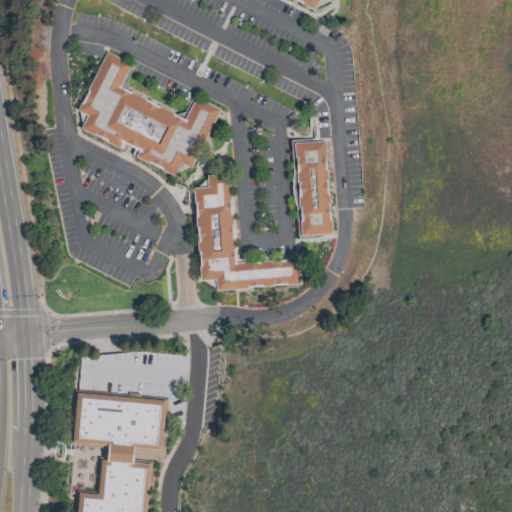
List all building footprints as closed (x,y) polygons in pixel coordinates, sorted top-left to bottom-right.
[(295,0),(314,8),(317,0),(325,0),(332,2),(332,0),(295,0)] [(185,118),(118,88),(130,63),(104,52),(78,111),(85,115),(79,130),(122,149),(124,143),(139,150),(135,158),(174,175),(179,163),(191,169),(218,108),(193,97),(185,118)] [(293,143),(297,235),(329,234),(325,141),(293,143)] [(234,263),(229,174),(205,176),(206,187),(194,188),(198,280),(214,280),(215,290),(299,285),(298,259),(234,263)] [(106,459),(99,459),(95,493),(76,491),(74,511),(145,511),(150,463),(132,462),(133,453),(164,456),(164,448),(163,447),(168,398),(139,395),(139,393),(128,392),(128,396),(75,392),(71,443),(107,446),(106,459)]
